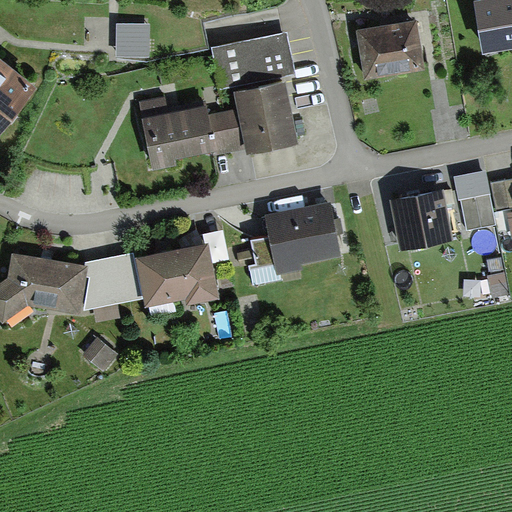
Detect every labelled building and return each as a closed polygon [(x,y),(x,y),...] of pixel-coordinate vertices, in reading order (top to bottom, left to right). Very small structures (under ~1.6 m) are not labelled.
[(511,0),(502,0),(476,4),(483,50),(511,45),(511,0)] [(148,24),(118,25),(118,56),(148,56),(148,24)] [(415,25),(362,33),(369,73),(422,65),(415,25)] [(138,104),(151,164),(247,144),(248,149),(297,139),(285,79),(293,78),(284,33),(206,49),(215,87),(202,90),(205,105),(166,113),(163,99),(138,104)] [(0,120),(23,91),(0,72),(0,120)] [(485,169),(459,173),(468,225),(495,220),(485,169)] [(450,230),(440,185),(396,194),(405,240),(450,230)] [(280,258),(337,248),(328,199),(271,210),(280,258)] [(217,294),(207,246),(141,260),(150,302),(190,293),(191,299),(217,294)] [(136,297),(128,255),(91,262),(87,305),(136,297)] [(77,311),(84,269),(14,258),(11,278),(0,286),(0,314),(3,318),(25,300),(77,311)]
